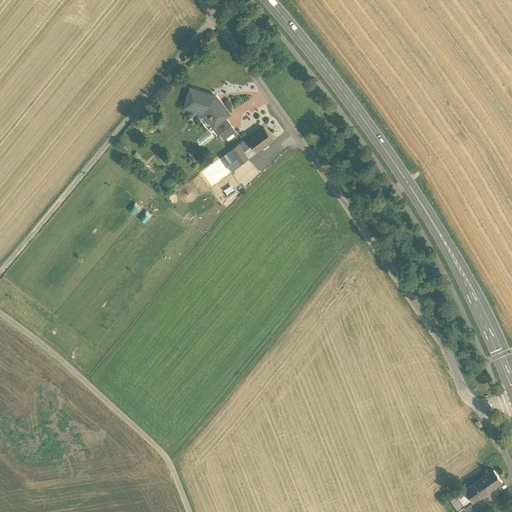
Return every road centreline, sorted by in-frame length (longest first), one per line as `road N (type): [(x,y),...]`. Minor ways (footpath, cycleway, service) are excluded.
road 1 (primary): [(511,376),(436,227),(268,0)]
road 2 (track): [(220,26),(0,281)]
road 3 (track): [(166,457),(361,226)]
road 4 (track): [(192,511),(166,457),(0,315)]
